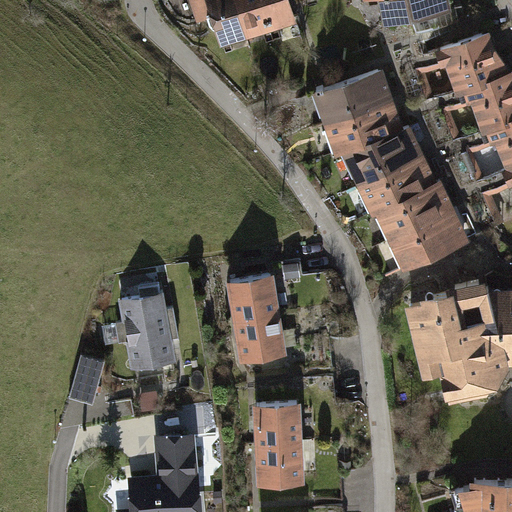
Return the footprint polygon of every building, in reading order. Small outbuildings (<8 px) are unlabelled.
[(247,31),(237,0),(208,0),(221,41),(247,31)] [(273,23),(265,0),(237,0),(247,31),(273,23)] [(265,0),(273,23),(299,13),(294,0),(265,0)] [(381,0),(385,19),(448,8),(445,0),(381,0)] [(511,69),(486,31),(413,58),(417,71),(448,59),(459,88),(440,96),(445,110),(474,99),(484,125),(461,136),(467,150),(497,137),(510,165),(476,179),(485,195),(511,182),(511,69)] [(384,66),(312,88),(323,118),(393,96),(384,66)] [(393,96),(323,118),(333,147),(341,144),(403,124),(393,96)] [(410,122),(341,144),(357,180),(424,149),(410,122)] [(424,149),(357,180),(370,206),(373,205),(441,175),(424,149)] [(441,175),(373,205),(389,238),(456,204),(441,175)] [(456,204),(389,238),(404,266),(473,235),(456,204)] [(274,267),(226,276),(232,315),(281,309),(274,267)] [(511,285),(499,284),(405,302),(422,373),(440,369),(449,400),(492,393),(511,362),(511,285)] [(139,302),(145,377),(188,374),(182,298),(139,302)] [(281,309),(232,315),(240,355),(287,348),(281,309)] [(73,397),(97,404),(109,362),(85,355),(73,397)] [(301,396),(250,398),(254,441),(303,438),(301,396)] [(218,511),(212,424),(169,427),(173,480),(143,482),(144,511),(218,511)] [(303,438),(254,441),(256,480),(306,478),(303,438)] [(465,508),(464,511),(511,511),(511,473),(471,472),(459,488),(465,508)]
